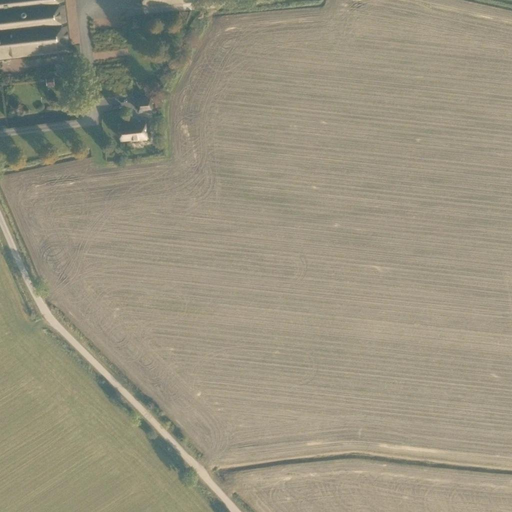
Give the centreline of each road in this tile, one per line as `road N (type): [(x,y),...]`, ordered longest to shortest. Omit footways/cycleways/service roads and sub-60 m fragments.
road 1 (unclassified): [(238,511),(50,312),(0,212)]
road 2 (track): [(82,14),(236,0)]
